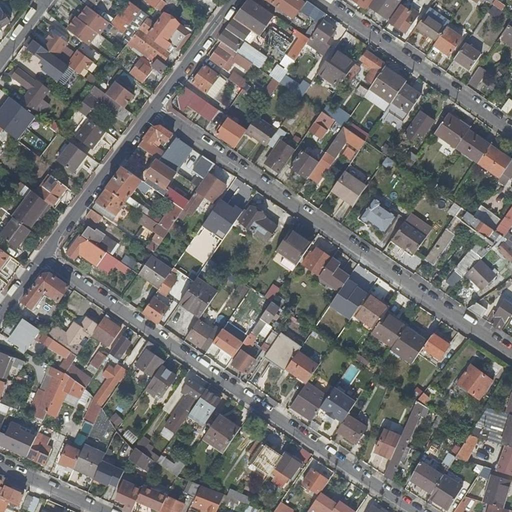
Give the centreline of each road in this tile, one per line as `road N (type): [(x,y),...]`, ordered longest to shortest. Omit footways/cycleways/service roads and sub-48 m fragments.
road 1 (residential): [(421,511),(43,257)]
road 2 (residential): [(153,106),(511,351)]
road 3 (residential): [(511,130),(322,0)]
road 4 (residential): [(43,257),(153,106)]
road 5 (residential): [(153,106),(234,0)]
